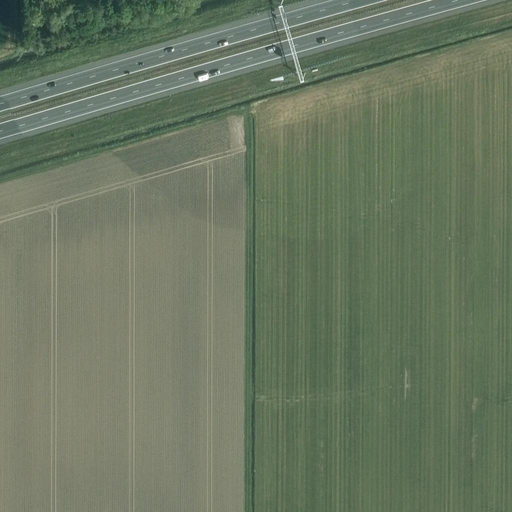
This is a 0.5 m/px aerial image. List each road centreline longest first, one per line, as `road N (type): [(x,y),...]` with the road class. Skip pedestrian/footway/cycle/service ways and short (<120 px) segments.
road 1 (motorway): [(0,132),(457,0)]
road 2 (motorway): [(359,0),(0,104)]
